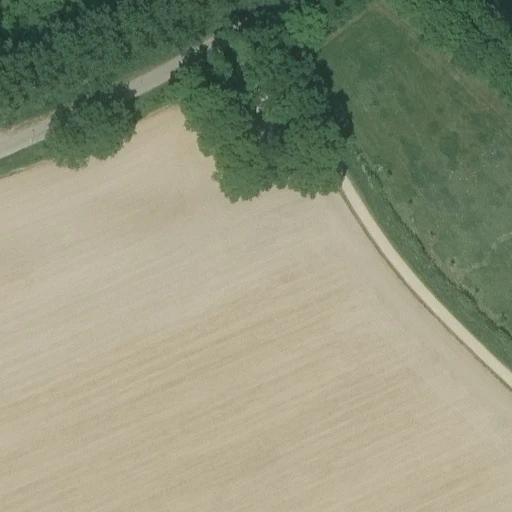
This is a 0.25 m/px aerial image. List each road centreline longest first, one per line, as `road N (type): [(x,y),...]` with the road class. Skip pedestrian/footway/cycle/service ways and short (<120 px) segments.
road 1 (track): [(258,20),(359,206),(411,279),(511,374)]
road 2 (unclassified): [(0,151),(291,0)]
